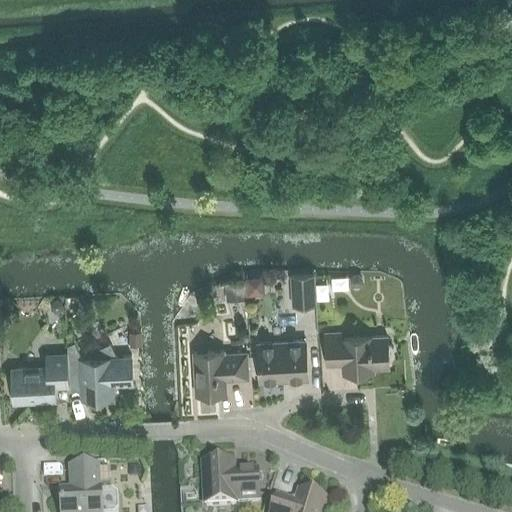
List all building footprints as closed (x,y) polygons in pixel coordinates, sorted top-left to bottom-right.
[(291,275),(293,305),(316,304),(314,274),(291,275)] [(343,363),(343,372),(374,371),(374,367),(389,366),(389,359),(392,358),(394,354),(394,347),(392,344),(388,343),(388,336),(372,337),(372,336),(343,338),(343,333),(326,334),(327,363),(343,363)] [(258,343),(260,381),(263,381),(265,384),(278,383),(279,380),(308,379),(306,341),(258,343)] [(75,343),(68,346),(69,374),(81,374),(82,398),(114,396),(114,384),(122,384),(124,388),(132,384),(132,383),(133,383),(132,355),(82,358),(75,343)] [(194,352),(196,394),(227,393),(226,378),(248,377),(246,353),(225,354),(224,350),(194,352)] [(13,369),(14,401),(55,399),(55,385),(69,384),(67,355),(47,356),(47,368),(13,369)] [(203,463),(205,506),(236,504),(236,501),(260,500),(258,471),(234,472),(234,462),(203,463)] [(113,493),(101,493),(101,489),(99,489),(98,467),(71,469),(72,491),(61,491),(61,511),(117,511),(118,511),(117,496),(113,493)] [(42,478),(42,491),(59,491),(58,478),(42,478)] [(295,504),(290,502),(290,501),(276,497),(271,511),(323,511),(327,500),(299,491),(295,504)]
